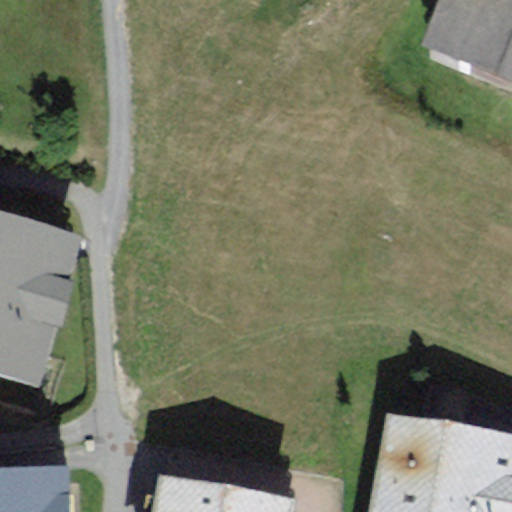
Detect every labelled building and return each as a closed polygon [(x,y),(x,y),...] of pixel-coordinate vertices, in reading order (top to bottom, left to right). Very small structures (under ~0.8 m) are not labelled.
[(511,0),(436,0),(416,46),(511,88),(511,0)] [(79,235),(0,213),(0,373),(39,384),(79,235)] [(511,511),(511,440),(376,412),(356,511),(511,511)] [(0,511),(68,511),(65,465),(0,469),(0,511)] [(289,511),(153,494),(150,511),(289,511)]
